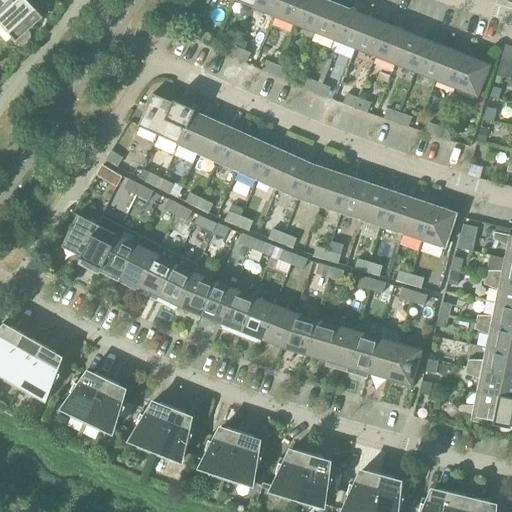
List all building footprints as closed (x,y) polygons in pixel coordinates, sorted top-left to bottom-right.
[(0,0),(0,17),(18,0),(0,0)] [(43,17),(27,0),(18,0),(0,17),(0,24),(16,42),(17,43),(19,44),(20,44),(22,44),(23,44),(25,44),(26,43),(28,42),(29,41),(29,40),(30,38),(30,37),(30,35),(30,34),(29,32),(28,31),(43,17)] [(234,0),(254,8),(257,0),(234,0)] [(280,0),(257,0),(254,8),(275,16),(280,0)] [(280,0),(275,16),(295,24),(304,0),(280,0)] [(327,1),(324,0),(304,0),(295,24),(315,32),(327,1)] [(315,32),(335,40),(347,9),(327,1),(315,32)] [(335,40),(331,51),(351,59),(355,48),(368,17),(347,9),(335,40)] [(355,48),(375,56),(388,25),(368,17),(355,48)] [(408,33),(388,25),(375,56),(396,64),(408,33)] [(208,45),(212,36),(200,30),(196,39),(208,45)] [(396,64),(416,72),(428,41),(408,33),(396,64)] [(448,49),(428,41),(416,72),(436,80),(448,49)] [(222,51),(234,57),(238,48),(226,42),(222,51)] [(250,54),(238,48),(234,57),(246,63),(250,54)] [(436,80),(456,88),(468,57),(448,49),(436,80)] [(489,65),(468,57),(456,88),(477,96),(489,65)] [(262,70),(274,75),(278,66),(266,61),(262,70)] [(511,67),(500,64),(497,74),(509,78),(511,67)] [(290,71),(278,66),(274,75),(286,80),(290,71)] [(302,88),(314,92),(318,83),(306,78),(302,88)] [(330,88),(318,83),(314,92),(326,97),(330,88)] [(493,87),(491,96),(498,98),(501,90),(493,87)] [(138,126),(158,135),(173,103),(172,102),(152,93),(138,126)] [(343,104),(355,108),(359,99),(346,94),(343,104)] [(371,103),(359,99),(355,108),(367,113),(371,103)] [(173,100),(172,102),(173,103),(158,135),(159,135),(157,140),(157,143),(159,147),(163,151),(173,155),(193,111),(194,112),(195,110),(173,100)] [(487,107),(484,118),(493,121),(497,110),(487,107)] [(384,119),(396,123),(399,113),(387,109),(384,119)] [(193,111),(173,155),(193,164),(198,153),(212,120),(194,112),(193,111)] [(411,117),(399,113),(396,123),(408,127),(411,117)] [(212,120),(198,153),(217,162),(232,129),(212,120)] [(425,133),(437,137),(440,127),(428,123),(425,133)] [(453,131),(440,127),(437,137),(450,141),(453,131)] [(481,127),(477,141),(484,143),(488,129),(481,127)] [(217,162),(237,170),(252,138),(232,129),(217,162)] [(271,147),(252,138),(237,170),(257,179),(271,147)] [(257,179),(277,188),(291,156),(271,147),(257,179)] [(117,167),(123,158),(111,151),(106,160),(117,167)] [(277,188),(298,198),(311,165),(291,156),(277,188)] [(470,163),(467,175),(480,179),(483,167),(470,163)] [(108,181),(114,172),(102,165),(97,174),(108,181)] [(332,172),(311,165),(298,198),(320,205),(332,172)] [(145,181),(157,187),(162,179),(150,172),(145,181)] [(320,205),(341,212),(352,178),(332,172),(320,205)] [(373,185),(352,178),(341,212),(361,219),(373,185)] [(124,188),(137,195),(142,186),(128,179),(124,188)] [(174,185),(162,179),(157,187),(170,194),(174,185)] [(361,219),(382,226),(393,192),(373,185),(361,219)] [(149,201),(153,192),(142,186),(137,195),(149,201)] [(414,199),(393,192),(382,226),(402,233),(414,199)] [(185,202),(196,207),(201,198),(190,193),(185,202)] [(213,204),(201,198),(196,207),(208,213),(213,204)] [(402,233),(423,240),(434,206),(414,199),(402,233)] [(164,208),(176,214),(180,205),(168,200),(164,208)] [(192,211),(180,205),(176,214),(187,220),(192,211)] [(456,214),(434,206),(423,240),(444,247),(456,214)] [(225,221),(237,225),(241,216),(229,211),(225,221)] [(80,259),(81,257),(97,225),(77,215),(61,247),(80,256),(79,258),(80,259)] [(98,275),(99,272),(102,267),(101,267),(117,235),(122,226),(102,216),(97,225),(81,257),(80,259),(77,264),(98,275)] [(253,221),(241,216),(237,225),(249,230),(253,221)] [(201,227),(213,233),(217,223),(205,218),(201,227)] [(225,238),(229,229),(217,223),(213,233),(225,238)] [(477,228),(463,225),(460,235),(475,238),(477,228)] [(122,226),(117,235),(101,267),(102,267),(99,272),(117,282),(120,276),(136,244),(140,236),(122,226)] [(269,238),(281,243),(284,234),(272,229),(269,238)] [(507,245),(505,258),(511,259),(511,235),(510,235),(509,235),(494,232),(493,239),(507,245)] [(239,243),(251,248),(255,239),(243,234),(239,243)] [(296,238),(284,234),(281,243),(293,248),(296,238)] [(140,236),(136,244),(120,276),(117,282),(137,291),(139,286),(155,254),(160,245),(140,236)] [(263,253),(267,244),(255,239),(251,248),(263,253)] [(328,250),(325,260),(338,263),(341,254),(343,245),(330,242),(328,250)] [(137,291),(156,301),(179,255),(160,245),(155,254),(139,286),(137,291)] [(313,256),(325,260),(328,250),(316,246),(313,256)] [(279,259),(291,264),(295,255),(283,250),(279,259)] [(198,265),(179,255),(156,301),(176,311),(178,312),(194,274),(198,265)] [(303,269),(307,260),(295,255),(291,264),(303,269)] [(450,270),(451,270),(452,270),(460,272),(463,259),(454,256),(450,270)] [(486,270),(485,277),(511,282),(511,259),(505,258),(502,271),(486,270)] [(354,268),(366,272),(369,262),(357,259),(354,268)] [(382,266),(369,262),(366,272),(379,276),(382,266)] [(316,274),(329,277),(331,268),(319,264),(316,274)] [(341,281),(344,271),(331,268),(329,277),(341,281)] [(451,270),(448,284),(457,286),(460,272),(452,270),(451,270)] [(396,281),(409,284),(411,275),(399,271),(396,281)] [(215,282),(194,274),(178,312),(179,312),(178,312),(199,321),(202,315),(201,315),(215,282)] [(424,278),(411,275),(409,284),(421,288),(424,278)] [(358,286),(370,289),(373,280),(361,276),(358,286)] [(511,306),(511,282),(485,277),(484,284),(498,290),(495,303),(511,306)] [(383,293),(386,284),(373,280),(370,289),(383,293)] [(235,290),(215,282),(201,315),(202,315),(221,323),(222,323),(235,290)] [(399,298),(412,302),(415,292),(402,288),(399,298)] [(235,290),(222,323),(221,323),(219,328),(239,337),(255,298),(235,290)] [(424,305),(427,296),(415,292),(412,302),(424,305)] [(260,345),(262,339),(275,306),(255,298),(239,337),(260,345)] [(442,302),(439,314),(449,316),(452,304),(442,302)] [(511,329),(511,306),(495,303),(493,315),(477,315),(476,322),(511,329)] [(262,339),(284,348),(295,314),(275,306),(262,339)] [(316,320),(295,314),(284,348),(306,354),(316,320)] [(446,328),(449,316),(439,314),(436,326),(446,328)] [(337,326),(316,320),(306,354),(327,360),(337,326)] [(486,347),(511,352),(511,329),(476,322),(474,329),(489,335),(486,347)] [(22,336),(23,336),(24,333),(12,326),(10,329),(4,325),(0,330),(0,375),(2,373),(1,372),(22,336)] [(346,372),(358,332),(337,326),(327,360),(325,366),(346,372)] [(358,332),(346,372),(367,378),(369,373),(379,338),(358,332)] [(19,389),(44,345),(33,338),(31,341),(23,336),(22,336),(1,372),(2,373),(8,376),(5,381),(19,389)] [(389,379),(399,344),(379,338),(369,373),(389,379)] [(421,351),(399,344),(389,379),(411,385),(421,351)] [(54,384),(62,371),(57,368),(61,358),(55,354),(56,352),(44,345),(19,389),(33,397),(36,392),(45,398),(51,382),(54,384)] [(511,375),(511,352),(486,347),(484,360),(468,360),(466,367),(511,375)] [(428,361),(425,373),(435,375),(438,363),(428,361)] [(480,379),(477,392),(511,399),(511,375),(466,367),(465,373),(480,379)] [(71,417),(85,424),(108,378),(95,372),(94,375),(88,372),(81,381),(76,378),(70,392),(73,393),(63,407),(73,412),(71,417)] [(120,384),(108,378),(85,424),(100,431),(102,426),(112,431),(117,415),(120,416),(127,403),(121,400),(125,390),(118,387),(120,384)] [(422,382),(418,394),(428,397),(432,385),(422,382)] [(511,399),(477,392),(474,405),(459,404),(457,412),(472,415),(471,420),(510,428),(511,417),(511,399)] [(139,448),(154,454),(173,407),(160,402),(159,405),(153,402),(147,412),(142,409),(136,423),(139,425),(131,439),(141,443),(139,448)] [(186,412),(173,407),(154,454),(169,460),(171,455),(181,459),(185,443),(188,444),(194,430),(188,428),(191,418),(184,415),(186,412)] [(209,474),(225,480),(240,431),(228,427),(227,430),(220,428),(215,438),(209,436),(205,450),(208,451),(200,466),(211,469),(209,474)] [(253,436),(240,431),(225,480),(240,485),(242,479),(252,483),(255,466),(258,467),(263,453),(257,451),(259,441),(252,439),(253,436)] [(280,497),(296,502),(310,453),(297,449),(297,452),(290,450),(285,460),(280,458),(275,473),(279,474),(271,489),(282,492),(280,497)] [(323,457),(310,453),(296,502),(311,506),(313,501),(324,504),(326,488),(329,489),(333,475),(328,473),(329,462),(322,460),(323,457)] [(338,490),(333,507),(343,510),(350,511),(370,511),(381,473),(380,473),(381,471),(371,468),(370,470),(368,470),(367,473),(360,471),(356,481),(350,479),(347,492),(338,490)] [(394,477),(381,473),(370,511),(396,511),(397,508),(401,509),(405,494),(399,493),(400,482),(393,480),(394,477)] [(447,511),(452,492),(439,488),(438,492),(431,490),(427,500),(422,498),(418,511),(447,511)] [(465,495),(452,492),(447,511),(471,511),(475,500),(474,500),(465,498),(465,495)] [(475,497),(474,500),(475,500),(471,511),(494,511),(495,505),(488,503),(489,500),(475,497)]
